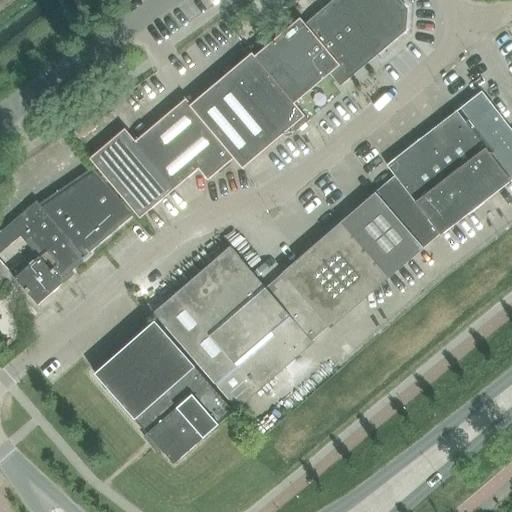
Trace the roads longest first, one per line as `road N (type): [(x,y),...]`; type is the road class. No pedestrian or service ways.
road 1 (residential): [(0,389),(228,205),(279,195),(469,32),(445,0)]
road 2 (secondary): [(511,376),(325,511)]
road 3 (residential): [(0,129),(179,0)]
road 4 (secondary): [(405,511),(511,423)]
